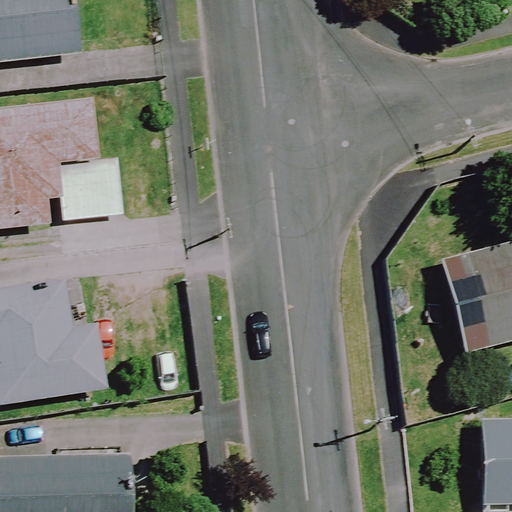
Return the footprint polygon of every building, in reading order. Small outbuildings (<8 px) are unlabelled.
[(67,0),(0,0),(0,94),(16,93),(14,68),(75,61),(67,0)] [(56,226),(115,220),(110,164),(89,166),(82,108),(0,116),(0,236),(41,232),(57,231),(56,226)] [(511,250),(452,266),(476,357),(511,347),(511,250)] [(65,332),(57,283),(0,291),(0,412),(98,397),(87,329),(65,332)] [(511,510),(511,425),(476,426),(478,511),(511,510)] [(119,511),(114,441),(43,447),(0,450),(0,511),(119,511)]
